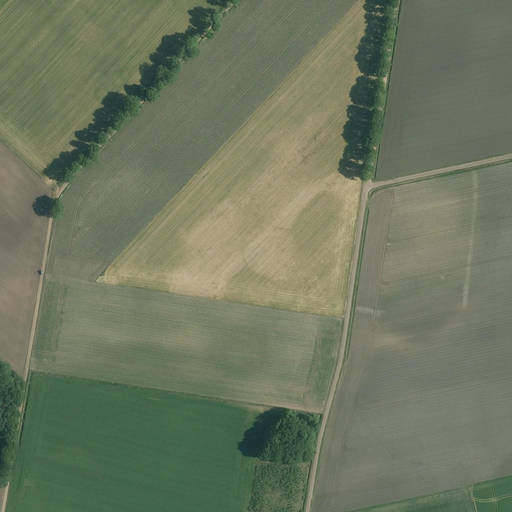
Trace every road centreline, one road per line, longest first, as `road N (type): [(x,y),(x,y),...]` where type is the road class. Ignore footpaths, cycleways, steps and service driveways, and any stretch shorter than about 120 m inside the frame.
road 1 (track): [(3,511),(57,194),(237,0)]
road 2 (unclassified): [(307,511),(369,185),(511,156)]
road 3 (track): [(396,0),(369,185)]
